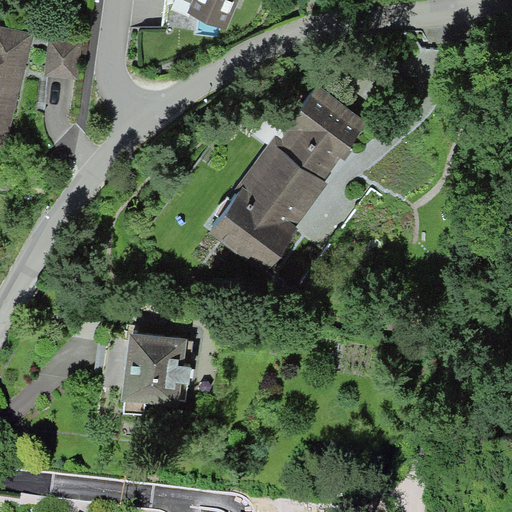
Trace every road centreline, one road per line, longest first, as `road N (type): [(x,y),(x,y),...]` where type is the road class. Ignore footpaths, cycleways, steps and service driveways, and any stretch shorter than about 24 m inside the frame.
road 1 (residential): [(150,118),(289,32),(486,0)]
road 2 (residential): [(0,321),(72,196),(150,118)]
road 3 (track): [(511,344),(440,432),(414,511)]
road 4 (residential): [(119,0),(110,70),(117,90),(150,118)]
